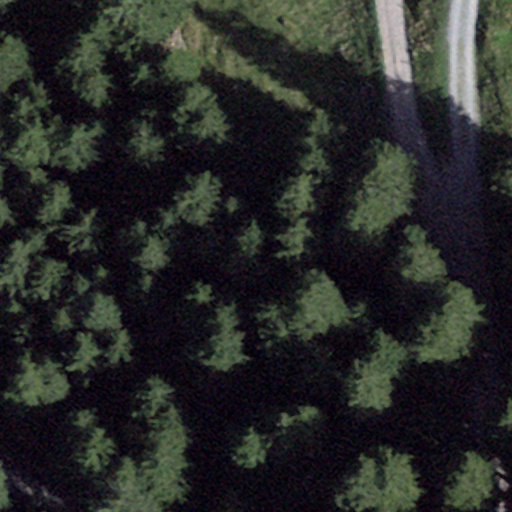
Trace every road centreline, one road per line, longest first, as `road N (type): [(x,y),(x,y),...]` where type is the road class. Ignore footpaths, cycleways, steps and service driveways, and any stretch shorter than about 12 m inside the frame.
road 1 (track): [(511,382),(495,511),(54,511),(0,469)]
road 2 (track): [(511,355),(427,174),(407,0)]
road 3 (track): [(470,0),(511,339)]
